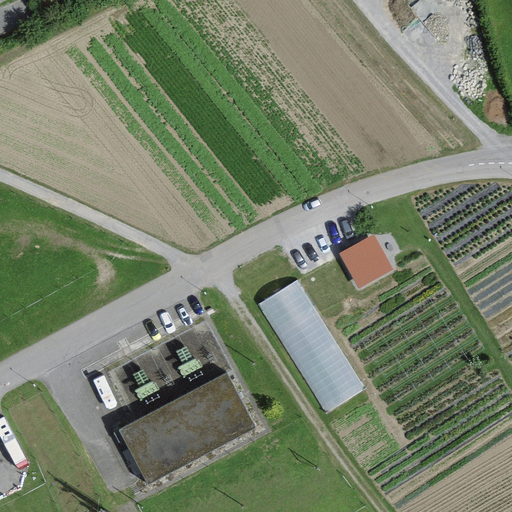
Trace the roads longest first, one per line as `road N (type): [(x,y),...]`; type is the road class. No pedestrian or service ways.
road 1 (unclassified): [(0,375),(338,204),(431,177),(511,165)]
road 2 (track): [(0,178),(168,254),(197,275)]
road 3 (unknown): [(511,154),(426,78),(363,0)]
